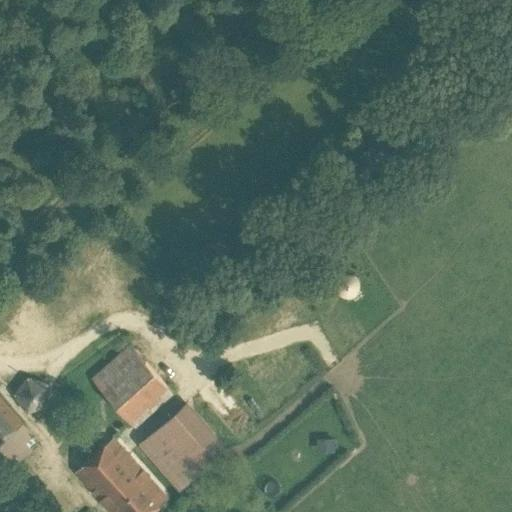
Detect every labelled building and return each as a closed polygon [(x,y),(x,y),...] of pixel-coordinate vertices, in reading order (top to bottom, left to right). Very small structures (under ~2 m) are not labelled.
[(129,343),(92,376),(135,425),(172,391),(129,343)] [(14,368),(26,376),(36,359),(23,352),(14,368)] [(328,360),(309,371),(316,382),(334,371),(328,360)] [(0,399),(0,442),(21,423),(0,399)] [(184,405),(134,447),(143,457),(149,452),(161,466),(180,488),(224,450),(184,405)] [(111,511),(151,511),(168,497),(113,436),(74,470),(111,511)]
